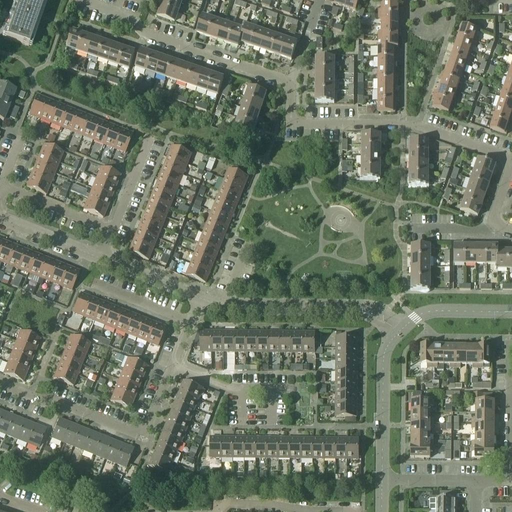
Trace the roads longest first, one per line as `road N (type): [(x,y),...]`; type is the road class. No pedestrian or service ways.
road 1 (residential): [(494,222),(506,156),(401,125),(289,125),(289,85)]
road 2 (residential): [(289,85),(143,33),(133,20),(79,0)]
road 3 (residential): [(0,385),(136,434),(145,431),(172,365)]
road 4 (unclassified): [(396,332),(366,313),(232,308),(197,297)]
road 5 (residential): [(475,481),(507,482),(511,352)]
road 6 (unclassified): [(380,480),(383,355),(396,332)]
road 7 (unclassified): [(396,332),(434,311),(511,312)]
